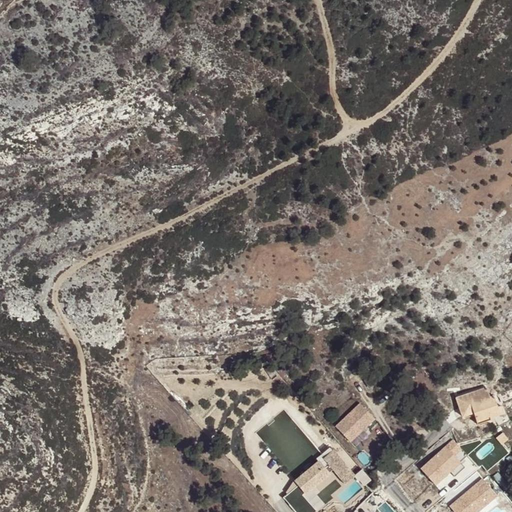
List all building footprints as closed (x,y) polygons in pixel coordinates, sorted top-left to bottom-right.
[(487,387),(455,397),(461,417),(474,413),(476,420),(490,416),(488,412),(498,409),(497,406),(493,395),(490,396),(487,387)] [(351,441),(376,418),(361,403),(336,426),(351,441)] [(490,416),(476,420),(477,423),(504,414),(501,405),(497,406),(498,409),(488,412),(490,416)] [(454,438),(422,469),(440,487),(466,461),(454,449),(460,443),(454,438)] [(311,493),(347,474),(344,469),(351,465),(343,451),(301,473),(311,493)] [(456,511),(482,511),(502,495),(486,476),(451,505),(456,511)] [(385,511),(398,511),(389,501),(382,507),(385,511)]
